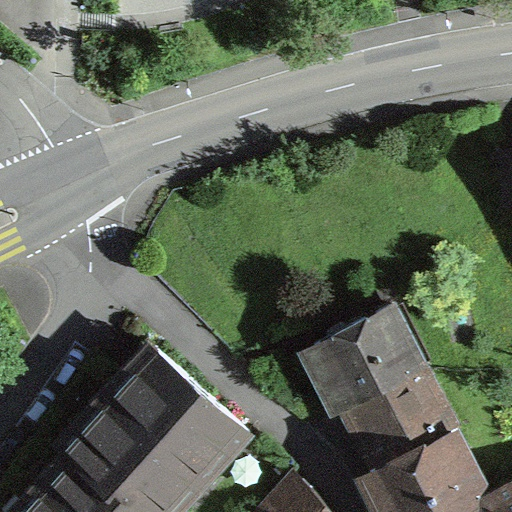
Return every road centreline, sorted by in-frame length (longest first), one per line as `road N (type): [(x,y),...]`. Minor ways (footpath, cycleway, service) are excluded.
road 1 (tertiary): [(78,176),(247,110),(418,66),(511,52)]
road 2 (residential): [(350,511),(328,465),(93,247)]
road 3 (residential): [(0,427),(67,324),(93,247)]
road 4 (residential): [(78,176),(0,85)]
